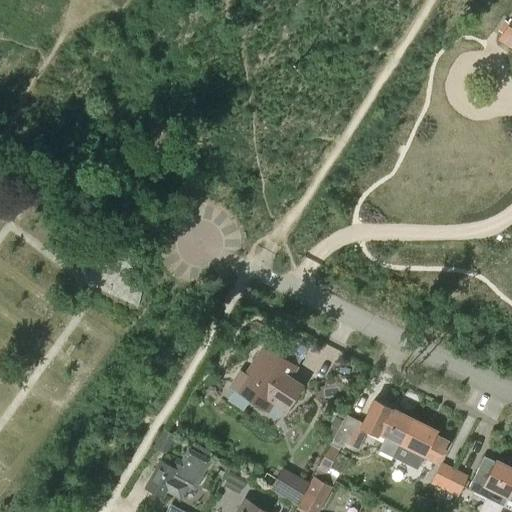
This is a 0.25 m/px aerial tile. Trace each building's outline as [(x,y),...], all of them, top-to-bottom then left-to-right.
[(511,46),(511,18),(499,38),(511,46)] [(111,263),(109,296),(133,298),(135,264),(111,263)] [(266,410),(294,367),(263,346),(244,376),(239,372),(230,386),(266,410)] [(392,458),(411,420),(371,400),(360,423),(344,414),(331,440),(341,445),(343,442),(355,448),(365,428),(376,434),(376,432),(384,436),(377,450),(392,458)] [(434,431),(411,420),(392,458),(415,469),(422,455),(435,461),(445,441),(444,440),(443,441),(431,435),(434,431)] [(165,454),(175,437),(164,430),(154,448),(165,454)] [(327,472),(339,449),(329,444),(318,467),(327,472)] [(194,491),(210,462),(189,451),(182,464),(169,457),(165,464),(160,462),(146,489),(163,498),(166,493),(180,501),(187,487),(194,491)] [(495,463),(482,457),(466,489),(501,507),(511,484),(511,470),(495,462),(495,463)] [(443,491),(452,471),(440,465),(430,484),(443,491)] [(295,505),(306,484),(279,470),(268,491),(295,505)] [(314,477),(313,476),(297,506),(307,511),(318,511),(332,487),(331,486),(334,481),(317,471),(314,477)] [(455,497),(465,478),(452,471),(443,491),(432,511),(446,511),(455,497)] [(228,486),(234,476),(230,473),(224,484),(228,486)] [(511,511),(511,484),(501,507),(498,511),(511,511)] [(255,499),(244,502),(238,511),(261,511),(259,510),(255,499)]
